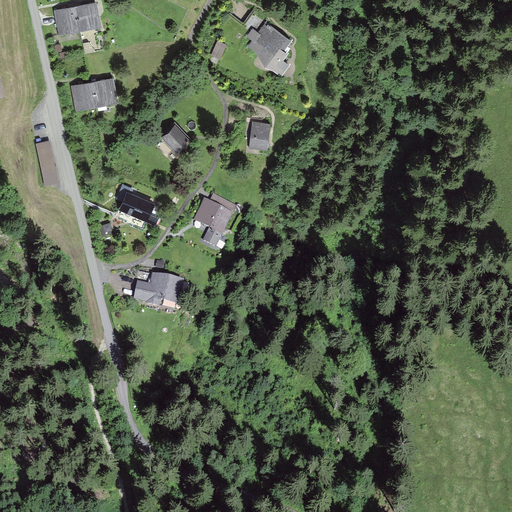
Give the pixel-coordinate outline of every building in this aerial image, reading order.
[(101,27),(96,2),(75,6),(80,31),(101,27)] [(80,31),(75,6),(55,10),(60,35),(80,31)] [(287,46),(291,40),(254,14),(250,20),(253,22),(250,27),(259,33),(252,43),(257,47),(256,49),(270,60),(266,65),(274,68),(281,73),(288,64),(281,59),(289,48),(287,46)] [(219,41),(212,55),(219,58),(226,44),(219,41)] [(92,81),(97,107),(117,103),(113,77),(92,81)] [(97,107),(92,81),(72,85),(76,111),(88,108),(97,107)] [(267,150),(270,124),(262,123),(262,125),(254,124),(253,137),(250,136),(249,147),(267,150)] [(175,125),(163,137),(180,155),(184,151),(181,148),(189,141),(175,125)] [(37,143),(46,185),(58,182),(49,141),(37,143)] [(153,204),(130,194),(132,189),(123,185),(117,198),(124,201),(121,208),(155,223),(157,218),(148,215),(153,204)] [(216,246),(232,214),(231,213),(235,206),(220,199),(216,205),(205,199),(200,209),(202,210),(199,217),(212,224),(204,240),(216,246)] [(141,267),(138,276),(150,279),(152,270),(141,267)] [(182,282),(156,276),(154,286),(138,283),(135,298),(148,301),(147,303),(159,305),(161,299),(177,302),(182,282)]
